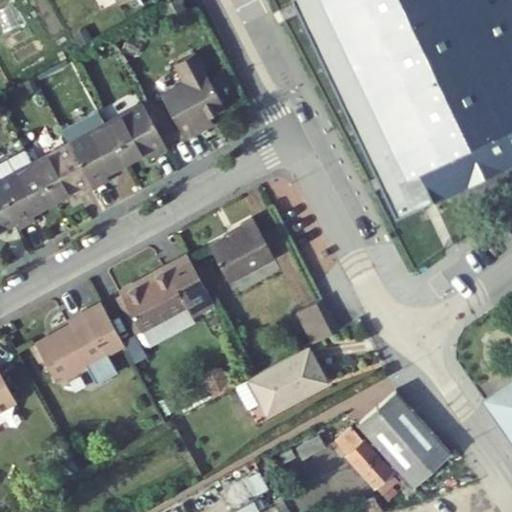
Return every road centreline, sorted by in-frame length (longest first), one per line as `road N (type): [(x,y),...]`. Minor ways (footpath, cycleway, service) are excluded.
road 1 (residential): [(0,300),(295,145)]
road 2 (residential): [(295,145),(376,299),(411,334)]
road 3 (residential): [(511,476),(411,334)]
road 4 (residential): [(219,0),(295,145)]
road 5 (residential): [(411,334),(511,265)]
